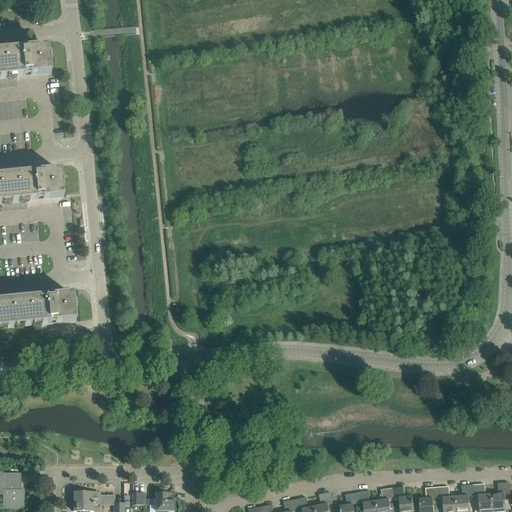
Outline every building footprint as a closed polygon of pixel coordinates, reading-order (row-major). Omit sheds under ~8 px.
[(0,79),(25,77),(25,74),(30,74),(30,76),(50,74),(48,48),(28,50),(28,53),(0,55),(0,79)] [(63,198),(60,172),(40,174),(40,176),(0,180),(0,204),(37,201),(37,198),(43,198),(43,200),(63,198)] [(75,322),(73,295),(53,297),(53,300),(0,305),(0,329),(50,324),(50,322),(55,322),(55,324),(75,322)] [(5,510),(24,510),(24,491),(21,491),(21,475),(3,475),(3,474),(0,473),(0,493),(5,494),(5,510)] [(492,511),(506,511),(505,495),(510,495),(509,483),(497,484),(498,495),(492,496),(492,511)] [(474,497),(479,497),(479,511),(492,511),(492,496),(486,496),(485,485),(473,486),(474,497)] [(473,486),(461,487),(462,498),(456,498),(456,511),(470,511),(469,497),(474,497),(473,486)] [(414,511),(412,497),(406,498),(404,487),(393,489),(394,500),(399,499),(400,511),(414,511)] [(438,511),(437,488),(426,489),(426,500),(419,501),(420,511),(438,511)] [(456,511),(456,498),(450,499),(449,488),(437,488),(438,511),(439,511),(438,500),(443,499),(443,511),(456,511)] [(382,502),(376,502),(377,511),(390,511),(391,511),(394,510),(393,504),(390,505),(389,501),(394,500),(393,489),(381,491),(382,502)] [(315,511),(329,511),(328,505),(333,504),(330,493),(319,496),(321,506),(315,508),(315,511)] [(368,493),(357,494),(358,505),(363,504),(364,511),(377,511),(376,502),(370,503),(368,493)] [(94,511),(94,505),(99,505),(99,506),(113,506),(112,511),(123,511),(124,505),(114,505),(114,496),(100,496),(100,494),(74,494),(74,496),(72,496),(72,504),(74,504),(73,511),(94,511)] [(156,507),(155,511),(173,511),(174,500),(168,500),(168,494),(156,494),(156,500),(146,500),(146,494),(132,494),(132,507),(156,507)] [(349,495),(349,496),(345,496),(347,507),(340,508),(340,511),(354,511),(354,506),(358,505),(357,494),(349,495)] [(315,511),(315,508),(309,509),(306,498),(295,501),(297,511),(315,511)] [(297,511),(295,501),(284,503),(285,511),(297,511)]
